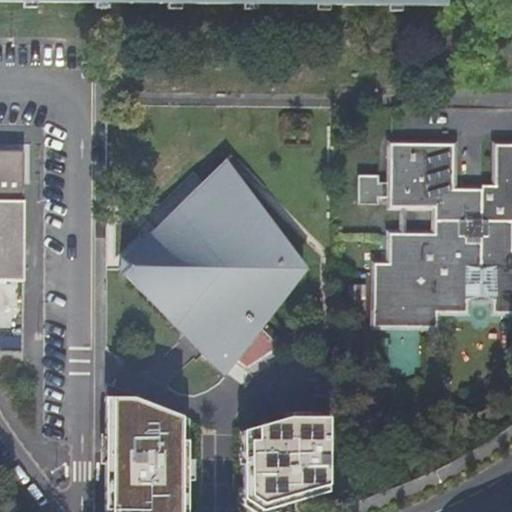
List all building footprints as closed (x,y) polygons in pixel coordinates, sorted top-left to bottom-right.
[(390,205),(436,205),(436,234),(391,233),(391,263),(377,263),(376,323),(437,324),(437,311),(467,312),(467,265),(496,265),(494,312),(511,312),(511,145),(497,145),(496,182),(454,182),(455,145),(391,144),(390,205)] [(22,268),(22,201),(21,201),(21,151),(20,151),(20,153),(0,153),(0,280),(22,281),(22,268)] [(247,197),(223,163),(165,220),(156,228),(143,241),(122,261),(123,278),(179,335),(188,345),(198,355),(219,376),(230,362),(245,343),(258,327),(302,271),(247,197)] [(22,281),(0,280),(0,353),(22,353),(22,281)] [(373,310),(364,282),(350,286),(359,315),(373,310)] [(133,400),(104,400),(103,511),(186,511),(186,420),(133,400)] [(241,500),(256,511),(260,511),(289,503),(289,500),(302,499),(324,493),(325,419),(287,418),(248,430),(247,452),(241,452),(241,500)]
